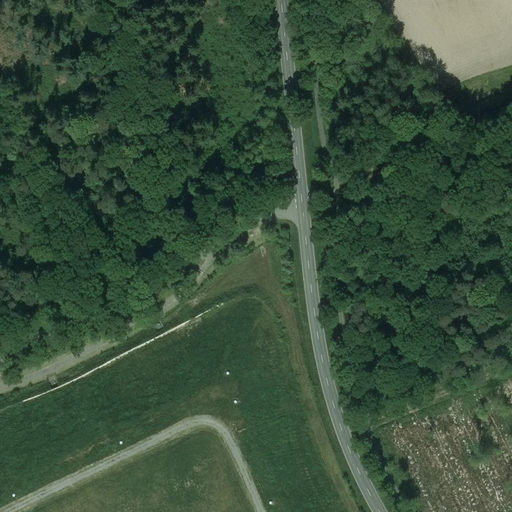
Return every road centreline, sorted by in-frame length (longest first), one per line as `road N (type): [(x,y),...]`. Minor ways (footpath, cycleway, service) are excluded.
road 1 (tertiary): [(302,203),(326,378),(379,511)]
road 2 (unclassified): [(0,387),(74,359),(152,314),(190,285),(226,239)]
road 3 (unclassified): [(226,239),(132,302),(0,365)]
road 4 (track): [(301,198),(511,108)]
road 5 (tertiary): [(280,0),(302,203)]
road 6 (track): [(342,432),(511,366)]
